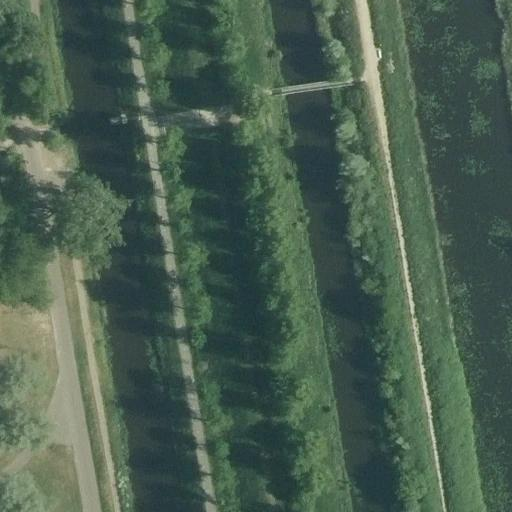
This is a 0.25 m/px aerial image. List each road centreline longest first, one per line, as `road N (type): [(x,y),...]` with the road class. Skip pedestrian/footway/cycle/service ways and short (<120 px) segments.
road 1 (unknown): [(24,0),(27,45),(14,91),(59,164),(114,511)]
road 2 (track): [(375,77),(445,511)]
